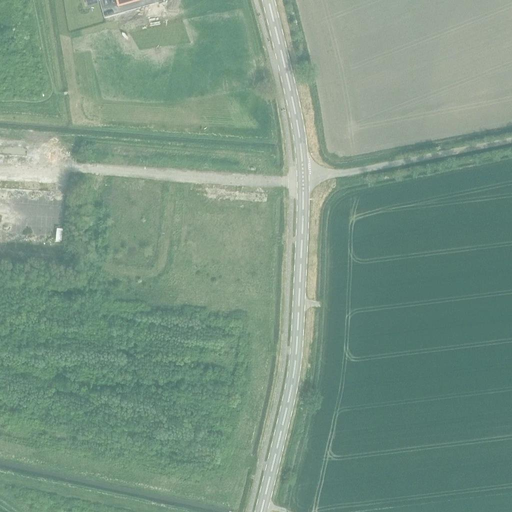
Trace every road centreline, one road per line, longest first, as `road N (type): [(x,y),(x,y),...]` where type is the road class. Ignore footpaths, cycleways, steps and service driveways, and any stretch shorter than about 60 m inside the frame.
road 1 (secondary): [(260,511),(297,338),(302,179)]
road 2 (unclassified): [(302,179),(71,166)]
road 3 (unclassified): [(511,139),(302,179)]
road 4 (secondary): [(302,179),(267,0)]
